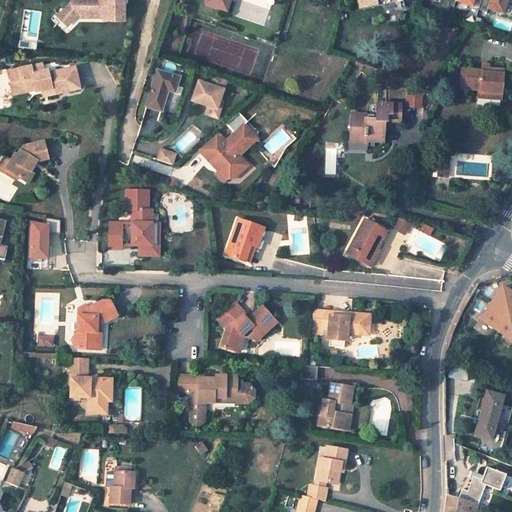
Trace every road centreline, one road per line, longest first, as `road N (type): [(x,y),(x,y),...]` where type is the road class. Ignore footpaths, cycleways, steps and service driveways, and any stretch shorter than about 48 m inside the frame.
road 1 (residential): [(78,252),(78,270),(384,290),(455,305)]
road 2 (secondary): [(455,305),(435,341),(431,511)]
road 3 (residential): [(159,0),(122,143)]
